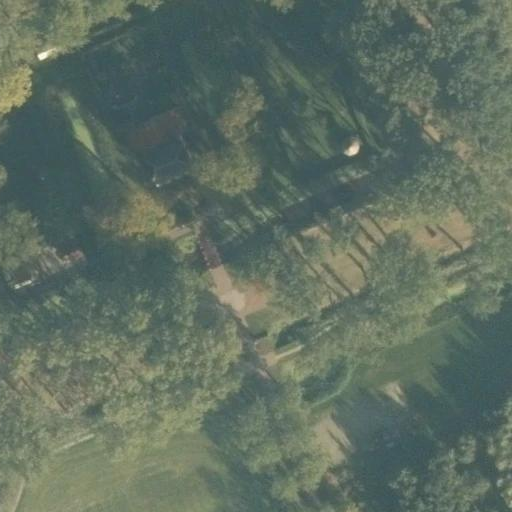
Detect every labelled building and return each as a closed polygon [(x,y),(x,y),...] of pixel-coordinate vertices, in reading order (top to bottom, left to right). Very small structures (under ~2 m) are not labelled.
[(140,97),(109,110),(118,131),(128,127),(149,118),(140,97)] [(188,128),(178,105),(149,118),(128,127),(137,149),(145,146),(159,180),(194,165),(180,131),(188,128)] [(36,129),(23,135),(33,160),(46,155),(36,129)] [(346,140),(345,144),(346,148),(351,150),(355,148),(356,144),(355,140),(350,138),(346,140)] [(85,255),(78,239),(61,246),(68,262),(85,255)] [(5,253),(16,280),(39,271),(28,244),(5,253)]
